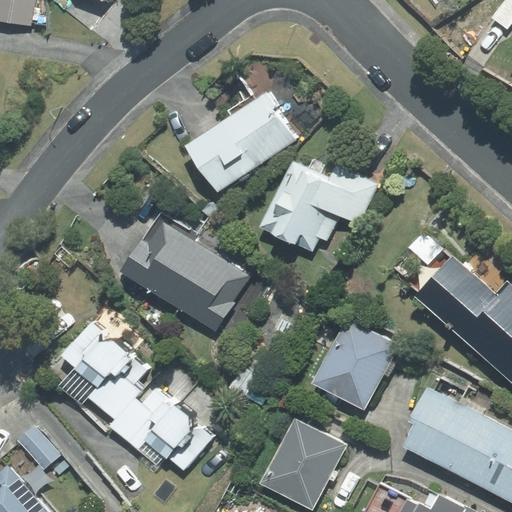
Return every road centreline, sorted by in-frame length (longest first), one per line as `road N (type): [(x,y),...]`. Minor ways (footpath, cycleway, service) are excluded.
road 1 (residential): [(0,251),(95,120),(241,0)]
road 2 (residential): [(329,0),(511,169)]
